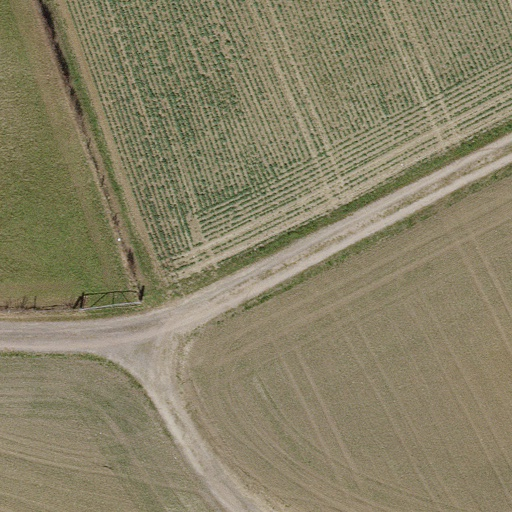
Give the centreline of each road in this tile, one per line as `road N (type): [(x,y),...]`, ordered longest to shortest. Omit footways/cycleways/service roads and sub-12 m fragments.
road 1 (track): [(175,348),(511,193)]
road 2 (track): [(311,511),(175,348)]
road 3 (track): [(175,348),(0,351)]
